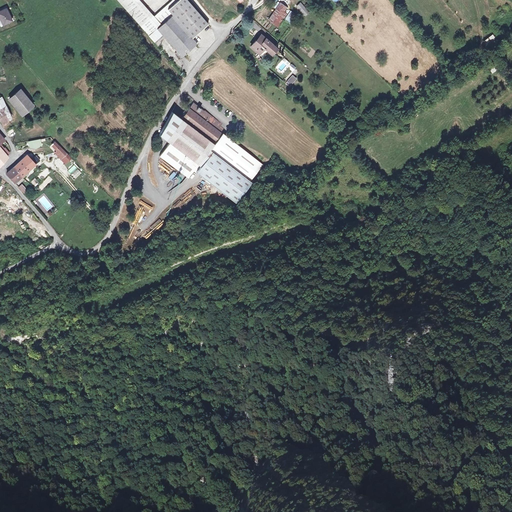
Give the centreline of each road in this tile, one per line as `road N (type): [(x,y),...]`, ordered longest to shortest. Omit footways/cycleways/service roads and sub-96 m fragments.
road 1 (unclassified): [(61,242),(93,253),(107,241),(175,93),(255,0)]
road 2 (unclassified): [(0,127),(14,150),(1,175),(61,242)]
road 3 (track): [(93,253),(94,274),(38,274),(0,293)]
